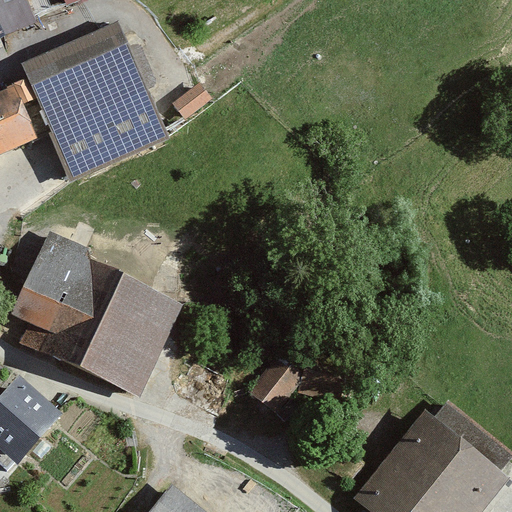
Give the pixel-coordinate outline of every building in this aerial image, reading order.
[(113,27),(14,65),(61,185),(160,146),(113,27)] [(176,97),(189,115),(216,95),(204,77),(176,97)] [(4,91),(0,92),(0,152),(24,143),(4,91)] [(176,302),(38,238),(0,320),(0,328),(135,390),(176,302)] [(250,388),(282,410),(299,385),(331,407),(350,380),(316,357),(308,368),(278,348),(250,388)] [(53,417),(12,381),(0,393),(0,455),(10,464),(53,417)] [(475,511),(501,479),(420,416),(352,502),(365,511),(475,511)] [(204,511),(165,482),(142,511),(204,511)]
